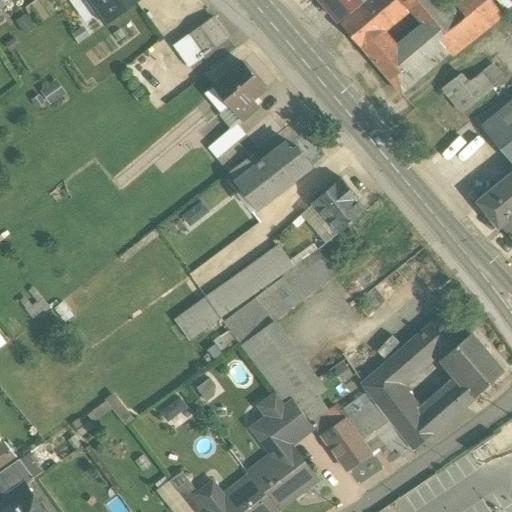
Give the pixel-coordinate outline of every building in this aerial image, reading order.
[(86,0),(105,26),(140,0),(86,0)] [(359,0),(330,0),(324,5),(338,21),(362,3),(359,0)] [(373,0),(342,26),(361,48),(378,34),(405,10),(399,3),(396,0),(373,0)] [(401,0),(399,3),(405,10),(409,10),(426,31),(436,42),(437,41),(465,17),(453,2),(450,0),(401,0)] [(484,0),(465,17),(437,41),(448,53),(452,58),(502,16),(489,0),(484,0)] [(455,0),(453,2),(465,17),(484,0),(455,0)] [(228,39),(213,19),(187,37),(202,58),(228,39)] [(5,22),(0,25),(0,44),(14,34),(5,22)] [(43,39),(36,31),(28,38),(35,46),(43,39)] [(426,31),(409,46),(404,41),(398,47),(412,63),(436,42),(426,31)] [(389,46),(378,34),(361,48),(372,61),(389,46)] [(187,37),(175,46),(183,58),(190,67),(202,58),(187,37)] [(19,45),(15,39),(6,45),(11,51),(19,45)] [(412,63),(390,82),(400,94),(448,53),(437,41),(436,42),(412,63)] [(398,47),(389,46),(372,61),(390,82),(412,63),(398,47)] [(29,62),(23,53),(18,57),(24,66),(29,62)] [(183,58),(181,60),(187,68),(190,67),(183,58)] [(8,71),(0,61),(0,73),(2,76),(8,71)] [(242,64),(213,88),(214,89),(229,107),(222,114),(235,129),(238,126),(258,108),(253,101),(265,90),(242,64)] [(472,82),(461,78),(459,76),(442,90),(463,115),(493,90),(481,75),(472,82)] [(229,107),(214,89),(206,96),(222,114),(229,107)] [(511,102),(482,127),(511,163),(511,102)] [(235,129),(212,150),(220,159),(238,143),(246,136),(238,126),(235,129)] [(238,143),(220,159),(231,171),(250,156),(238,143)] [(231,171),(230,171),(258,208),(294,180),(294,181),(313,167),(298,148),(293,152),(287,144),(263,163),(262,161),(259,163),(252,155),(250,156),(231,171)] [(511,175),(479,202),(499,227),(501,225),(511,236),(511,175)] [(80,185),(75,178),(62,187),(67,194),(80,185)] [(356,199),(341,179),(340,180),(338,179),(311,203),(313,205),(338,234),(365,212),(355,200),(356,199)] [(338,234),(313,205),(305,213),(317,229),(308,237),(317,249),(338,234)] [(41,217),(33,206),(15,219),(23,230),(41,217)] [(276,246),(206,297),(220,319),(294,266),(276,246)] [(294,266),(220,319),(240,346),(271,323),(272,323),(334,276),(315,250),(294,266)] [(460,342),(439,318),(423,332),(438,349),(444,356),(460,342)] [(315,382),(271,323),(240,346),(276,394),(284,404),(292,398),(301,391),(315,382)] [(423,332),(383,366),(397,383),(397,384),(398,383),(438,349),(423,332)] [(504,370),(471,332),(460,342),(444,356),(442,357),(461,379),(448,392),(462,407),(504,370)] [(383,366),(362,385),(375,403),(397,383),(383,366)] [(397,383),(375,403),(380,410),(389,420),(400,434),(423,414),(398,383),(397,384),(397,383)] [(301,391),(292,398),(296,403),(305,397),(301,391)] [(448,392),(437,403),(450,417),(462,407),(448,392)] [(292,398),(284,404),(276,394),(259,407),(268,418),(269,418),(289,444),(313,427),(312,425),(303,413),(296,403),(292,398)] [(312,407),(305,397),(296,403),(303,413),(312,407)] [(423,414),(400,434),(411,447),(413,450),(450,417),(437,403),(423,414)] [(380,410),(366,420),(374,431),(389,420),(380,410)] [(324,416),(312,425),(313,427),(320,437),(321,436),(344,421),(341,416),(330,424),(324,416)] [(289,444),(269,418),(268,418),(253,430),(270,453),(273,457),(289,444)] [(366,420),(351,430),(360,442),(376,434),(374,431),(366,420)] [(400,434),(389,420),(374,431),(376,434),(384,443),(387,441),(399,456),(411,447),(400,434)] [(351,430),(344,421),(321,436),(345,470),(369,454),(360,442),(351,430)] [(511,430),(497,440),(503,449),(511,442),(511,430)] [(376,434),(360,442),(369,454),(384,443),(376,434)] [(0,444),(0,472),(18,460),(4,442),(0,444)] [(276,462),(252,480),(247,472),(246,473),(276,511),(316,481),(289,444),(273,457),(276,462)] [(18,460),(0,472),(0,476),(11,493),(24,485),(24,486),(33,480),(18,460)] [(252,484),(228,502),(224,498),(208,510),(209,511),(275,511),(276,511),(246,473),(245,474),(252,484)] [(198,511),(206,506),(190,484),(178,493),(192,511),(198,511)] [(11,493),(0,501),(0,511),(42,511),(24,486),(24,485),(11,493)] [(192,511),(178,493),(166,501),(174,511),(192,511)]
